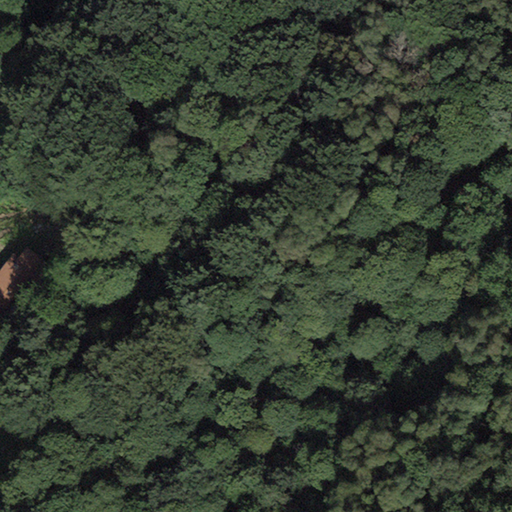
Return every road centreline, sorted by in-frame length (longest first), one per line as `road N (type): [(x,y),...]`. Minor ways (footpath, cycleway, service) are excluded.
road 1 (track): [(37,511),(92,429),(275,0)]
road 2 (track): [(511,163),(398,230),(319,336),(121,511)]
